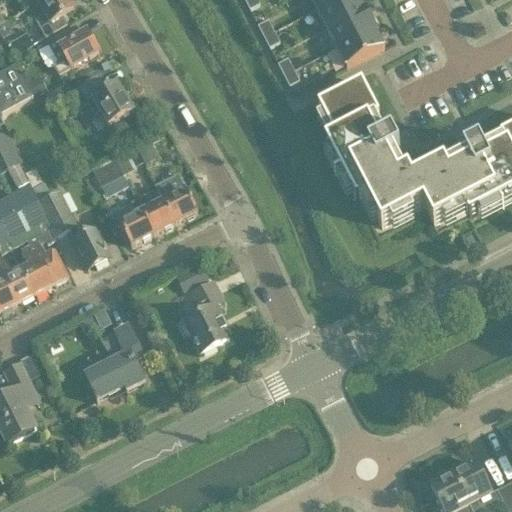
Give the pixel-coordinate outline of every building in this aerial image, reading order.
[(15,0),(17,2),(21,0),(27,0),(33,10),(39,7),(38,6),(48,0),(15,0)] [(48,0),(38,6),(39,7),(45,18),(36,23),(47,41),(67,29),(62,21),(74,14),(68,4),(69,1),(68,0),(48,0)] [(260,8),(256,0),(248,0),(244,2),(250,13),(260,8)] [(309,0),(317,14),(343,0),(309,0)] [(343,0),(317,14),(326,32),(365,12),(364,12),(357,0),(343,0)] [(327,33),(336,52),(375,32),(365,13),(365,12),(326,32),(327,33)] [(258,29),(264,41),(274,35),(269,24),(258,29)] [(66,63),(59,67),(55,70),(60,79),(98,56),(97,54),(99,50),(95,44),(91,44),(86,36),(81,38),(75,28),(53,41),(66,63)] [(385,52),(375,33),(375,32),(336,52),(337,52),(347,72),(385,52)] [(280,46),(274,35),(264,41),(270,52),(280,46)] [(27,37),(7,49),(14,61),(34,49),(27,37)] [(0,81),(14,73),(0,47),(0,81)] [(294,74),(288,62),(278,68),(284,79),(294,74)] [(14,73),(0,81),(0,123),(32,106),(14,73)] [(284,79),(290,90),(300,85),(294,74),(284,79)] [(77,95),(68,100),(75,114),(84,110),(85,111),(87,110),(94,121),(92,122),(100,135),(107,130),(133,116),(118,89),(106,96),(98,82),(76,95),(77,95)] [(375,123),(379,121),(362,89),(320,111),(336,143),(327,147),(358,206),(367,202),(383,233),(425,211),(414,188),(409,180),(405,182),(394,160),(401,157),(400,154),(399,155),(393,144),(394,144),(393,141),(386,144),(375,123)] [(8,174),(20,168),(23,166),(7,134),(0,137),(0,165),(5,175),(8,174)] [(447,175),(445,171),(414,188),(425,211),(436,230),(467,214),(472,223),(511,202),(511,136),(504,141),(506,145),(485,156),(481,149),(479,151),(479,152),(469,157),(468,156),(466,157),(469,164),(447,175)] [(151,146),(137,153),(146,168),(159,162),(151,146)] [(115,165),(123,180),(137,173),(128,155),(115,162),(116,164),(115,165)] [(123,180),(115,165),(93,176),(101,192),(123,180)] [(31,191),(20,168),(8,174),(19,197),(31,191)] [(0,255),(2,259),(28,246),(52,234),(37,203),(32,191),(31,191),(19,197),(0,206),(0,255)] [(49,198),(37,203),(52,234),(55,242),(79,230),(60,193),(49,198)] [(150,212),(142,216),(155,239),(177,228),(164,204),(164,205),(157,193),(144,200),(150,212)] [(186,193),(164,204),(177,228),(199,217),(186,193)] [(155,239),(142,216),(132,221),(125,210),(115,216),(121,227),(133,251),(155,239)] [(78,232),(69,236),(87,273),(110,262),(105,253),(105,254),(95,234),(82,241),(78,232)] [(28,246),(30,250),(52,292),(69,284),(56,256),(47,261),(41,248),(46,246),(48,249),(57,245),(55,242),(52,234),(28,246)] [(29,270),(21,274),(34,301),(52,292),(30,250),(21,255),(29,270)] [(34,301),(21,274),(12,279),(5,264),(0,266),(0,276),(17,310),(34,301)] [(201,268),(177,279),(184,295),(209,283),(201,268)] [(0,318),(17,310),(0,276),(0,318)] [(201,318),(185,326),(202,358),(230,344),(225,334),(228,333),(217,311),(224,306),(214,286),(191,298),(201,318)] [(86,338),(112,328),(107,313),(81,323),(86,338)] [(112,365),(83,379),(98,407),(126,393),(127,396),(147,386),(137,366),(145,362),(129,330),(101,344),(112,365)] [(20,370),(0,380),(0,430),(10,449),(38,434),(26,411),(37,404),(28,386),(40,379),(32,363),(20,370)] [(465,469),(451,476),(469,510),(491,498),(475,467),(466,471),(465,469)] [(469,510),(451,476),(437,483),(439,485),(430,490),(441,511),(470,511),(469,510)] [(511,511),(511,498),(507,489),(496,495),(505,511),(511,511)]
